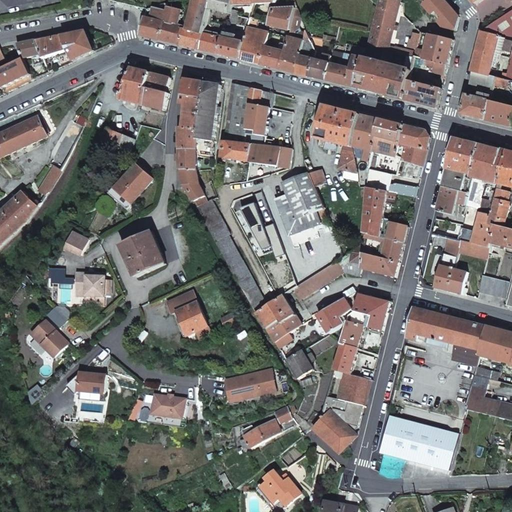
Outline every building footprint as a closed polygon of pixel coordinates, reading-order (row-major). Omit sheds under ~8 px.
[(196,0),(189,32),(204,36),(205,31),(208,20),(210,9),(212,0),(196,0)] [(212,0),(210,9),(231,14),(232,9),(233,6),(234,0),(212,0)] [(379,0),(369,46),(375,47),(389,51),(401,0),(400,0),(379,0)] [(445,0),(420,0),(434,16),(445,28),(457,31),(461,17),(445,0)] [(145,18),(141,35),(161,40),(168,7),(165,8),(161,10),(154,12),(152,20),(145,18)] [(168,7),(161,40),(176,44),(181,45),(184,31),(184,30),(179,27),(183,10),(168,7)] [(235,27),(240,10),(232,9),(231,14),(228,25),(235,27)] [(274,10),(270,26),(272,26),(291,31),(296,9),(274,10)] [(296,9),(291,30),(298,31),(300,22),(299,18),(301,16),(298,9),(296,9)] [(511,10),(483,31),(503,36),(511,38),(511,10)] [(252,18),(250,29),(257,31),(260,20),(252,18)] [(270,34),(268,33),(257,31),(250,29),(246,43),(242,60),(260,65),(262,65),(267,48),(270,34)] [(305,41),(297,74),(308,77),(311,77),(315,60),(317,52),(308,30),(305,41)] [(409,30),(403,51),(404,51),(415,54),(421,33),(409,30)] [(181,45),(201,50),(204,36),(189,32),(184,31),(181,45)] [(215,33),(208,32),(205,31),(201,50),(204,51),(221,55),(225,39),(214,37),(215,33)] [(483,31),(473,72),(490,76),(492,69),(495,69),(503,36),(483,31)] [(71,51),(75,62),(96,52),(87,32),(64,36),(71,51)] [(412,71),(404,100),(438,109),(443,89),(423,84),(428,66),(435,69),(434,73),(446,76),(454,41),(421,33),(415,54),(412,68),(412,71)] [(44,56),(45,59),(71,51),(64,36),(37,41),(44,56)] [(297,74),(305,41),(290,37),(288,46),(286,53),(283,71),(288,72),(297,74)] [(238,59),(242,60),(246,43),(225,38),(225,39),(221,55),(238,59)] [(18,45),(24,59),(44,56),(37,41),(18,45)] [(369,46),(367,53),(373,55),(375,47),(369,46)] [(279,70),(283,71),(286,53),(281,52),(267,48),(262,65),(279,70)] [(404,51),(402,65),(404,66),(412,68),(415,54),(404,51)] [(324,54),(323,62),(332,64),(334,56),(324,54)] [(353,61),(347,86),(350,87),(358,89),(365,59),(352,56),(345,55),(344,59),(351,61),(353,61)] [(332,64),(327,81),(338,84),(347,86),(353,61),(351,61),(344,59),(334,56),(332,64)] [(365,59),(358,89),(381,95),(404,100),(412,71),(404,69),(365,59)] [(0,71),(0,83),(3,90),(32,77),(25,60),(0,71)] [(315,60),(311,77),(314,78),(327,81),(332,64),(323,62),(315,60)] [(133,68),(121,100),(143,105),(152,72),(133,68)] [(152,72),(143,105),(165,110),(169,93),(167,92),(170,77),(152,72)] [(473,72),(469,88),(483,91),(482,95),(477,93),(476,97),(491,101),(495,84),(496,77),(490,76),(473,72)] [(495,84),(507,87),(508,80),(507,80),(496,77),(495,84)] [(206,83),(186,79),(183,103),(188,104),(184,128),(200,128),(206,83)] [(223,86),(206,83),(200,128),(197,143),(197,149),(197,154),(213,156),(223,86)] [(263,91),(233,83),(225,142),(253,145),(266,147),(268,137),(258,136),(257,132),(249,131),(251,105),(261,105),(263,91)] [(263,91),(261,105),(272,108),(277,94),(263,91)] [(476,97),(467,95),(463,115),(473,117),(486,120),(491,101),(476,97)] [(511,106),(491,101),(486,120),(507,125),(511,126),(511,106)] [(251,105),(249,131),(257,132),(258,136),(268,137),(272,108),(261,105),(251,105)] [(345,111),(326,106),(318,139),(345,146),(355,148),(355,147),(363,115),(345,111)] [(376,119),(363,115),(355,147),(373,151),(381,120),(376,119)] [(77,122),(85,126),(88,120),(80,116),(77,122)] [(0,135),(0,159),(48,136),(39,117),(0,135)] [(405,126),(381,120),(373,151),(398,157),(405,126)] [(428,131),(405,126),(398,157),(401,158),(404,159),(404,160),(406,161),(420,166),(424,167),(431,138),(428,131)] [(180,148),(197,149),(197,143),(200,128),(184,128),(181,127),(180,148)] [(110,129),(103,145),(131,155),(137,139),(110,129)] [(481,145),(457,139),(445,188),(470,194),(473,177),(481,145)] [(225,142),(222,157),(251,162),(253,145),(225,142)] [(253,145),(251,162),(290,169),(293,150),(266,147),(253,145)] [(500,185),(508,152),(501,150),(481,145),(473,177),(484,180),(484,183),(486,183),(486,181),(500,185)] [(355,148),(345,146),(339,169),(344,171),(346,186),(361,188),(355,148)] [(197,170),(197,154),(197,149),(180,148),(180,155),(176,155),(176,161),(181,161),(181,170),(197,170)] [(511,152),(508,152),(500,185),(509,187),(511,187),(511,152)] [(404,159),(401,158),(397,175),(403,176),(406,161),(404,160),(404,159)] [(139,165),(112,195),(128,209),(155,180),(139,165)] [(335,205),(322,169),(310,174),(325,209),(335,205)] [(389,173),(369,169),(368,188),(386,192),(389,173)] [(39,191),(46,196),(59,176),(51,170),(39,191)] [(184,184),(194,201),(206,196),(200,184),(197,170),(181,170),(184,184)] [(321,224),(317,212),(325,209),(310,174),(284,184),(288,196),(276,200),(289,236),(321,224)] [(470,194),(467,205),(476,209),(480,214),(478,222),(479,222),(481,214),(492,216),(494,210),(485,207),(487,200),(482,198),(486,183),(484,183),(484,180),(473,177),(470,194)] [(395,184),(395,185),(393,193),(398,194),(417,198),(419,188),(396,184),(395,184)] [(509,187),(500,185),(498,192),(496,199),(505,202),(506,200),(510,201),(511,193),(508,192),(509,187)] [(386,192),(368,188),(365,233),(388,239),(389,239),(390,235),(382,233),(386,202),(396,205),(398,194),(393,193),(386,192)] [(470,194),(445,188),(439,212),(455,216),(458,203),(467,205),(470,194)] [(0,215),(0,249),(29,221),(40,206),(25,191),(0,215)] [(492,201),(487,200),(485,207),(494,210),(496,202),(496,199),(498,192),(495,191),(492,201)] [(198,207),(209,201),(206,196),(194,201),(198,207)] [(198,207),(257,313),(267,307),(228,236),(230,235),(211,200),(209,201),(198,207)] [(511,206),(496,202),(494,210),(492,216),(490,224),(495,226),(505,229),(511,206)] [(481,214),(479,222),(476,232),(473,244),(490,247),(495,226),(490,224),(492,216),(481,214)] [(410,228),(393,224),(390,235),(389,239),(406,243),(410,228)] [(505,229),(495,226),(490,247),(489,252),(492,253),(494,245),(500,246),(506,248),(511,230),(505,229)] [(463,241),(473,244),(476,232),(462,228),(459,240),(463,241)] [(153,231),(123,245),(138,278),(168,264),(153,231)] [(388,239),(365,233),(364,245),(364,253),(363,269),(398,278),(406,243),(389,239),(388,239)] [(74,235),(66,250),(81,257),(88,242),(74,235)] [(449,238),(437,288),(450,291),(455,269),(463,241),(459,240),(449,238)] [(345,257),(297,288),(304,298),(345,271),(347,274),(361,276),(363,269),(364,253),(364,245),(345,257)] [(469,273),(455,269),(450,291),(466,295),(467,292),(468,289),(465,288),(469,273)] [(87,298),(106,298),(106,278),(94,278),(88,278),(88,275),(77,275),(77,294),(87,294),(87,298)] [(510,283),(484,276),(480,291),(507,298),(510,283)] [(179,312),(189,336),(210,327),(199,303),(194,291),(169,302),(174,314),(179,312)] [(392,302),(360,294),(356,311),(344,320),(345,324),(349,321),(366,326),(385,331),(392,302)] [(267,307),(257,313),(276,343),(280,340),(290,334),(303,326),(285,296),(284,296),(267,307)] [(319,316),(330,333),(345,324),(344,320),(342,318),(353,310),(346,299),(319,316)] [(481,355),(488,326),(416,308),(408,339),(419,342),(421,336),(429,338),(450,343),(458,345),(457,348),(455,360),(478,366),(481,355)] [(30,330),(57,358),(71,344),(44,317),(30,330)] [(366,326),(349,321),(335,369),(352,374),(365,330),(366,326)] [(488,326),(481,355),(511,363),(511,332),(505,331),(488,326)] [(280,340),(284,346),(294,340),(290,334),(280,340)] [(428,343),(448,349),(450,343),(429,338),(428,343)] [(303,351),(287,361),(299,379),(314,370),(303,351)] [(225,377),(228,388),(245,384),(248,395),(278,386),(272,364),(225,377)] [(476,376),(492,380),(498,381),(499,373),(478,367),(476,376)] [(314,429),(341,454),(359,435),(355,432),(360,426),(365,405),(366,405),(372,379),(352,374),(335,369),(332,381),(322,415),(321,422),(314,429)] [(83,372),(69,386),(77,394),(81,391),(107,393),(109,374),(83,372)] [(311,378),(300,381),(301,388),(312,384),(311,378)] [(475,380),(468,410),(490,415),(493,401),(485,399),(489,383),(475,380)] [(228,388),(232,399),(248,395),(245,384),(228,388)] [(153,413),(185,418),(188,398),(156,394),(153,413)] [(511,405),(493,401),(490,415),(511,420),(511,405)] [(276,414),(282,424),(294,419),(292,415),(295,414),(293,410),(295,410),(293,404),(276,414)] [(315,412),(308,423),(314,429),(321,422),(322,415),(315,412)] [(460,434),(392,417),(382,454),(385,454),(381,474),(388,477),(392,478),(407,478),(449,477),(460,434)] [(246,437),(240,441),(244,449),(252,448),(282,432),(275,420),(255,431),(253,426),(243,431),(246,437)] [(262,488),(276,504),(281,499),(288,507),(303,494),(290,479),(285,483),(282,479),(276,472),(266,479),(269,483),(262,488)] [(260,485),(262,488),(269,483),(266,479),(260,485)] [(328,502),(326,511),(359,511),(360,509),(328,502)]
